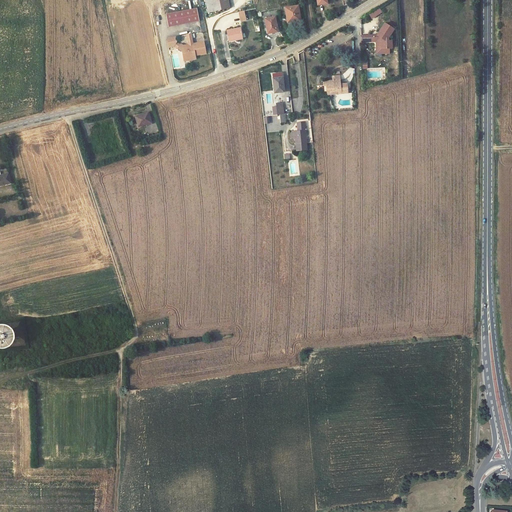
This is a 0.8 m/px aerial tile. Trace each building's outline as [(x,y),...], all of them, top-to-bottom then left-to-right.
[(205,0),(208,13),(222,10),(231,8),(228,0),(205,0)] [(284,9),(287,23),(300,20),(297,7),(284,9)] [(196,9),(165,15),(168,28),(198,21),(196,9)] [(277,30),(273,16),(264,18),(267,32),(277,30)] [(392,28),(383,22),(376,34),(377,35),(378,40),(375,40),(376,49),(381,49),(381,52),(389,52),(388,47),(391,47),(391,39),(387,39),(387,36),(392,28)] [(242,39),(240,28),(227,31),(229,42),(242,39)] [(176,43),(175,38),(168,39),(167,42),(168,48),(174,47),(176,43)] [(180,46),(178,44),(176,48),(182,52),(184,60),(189,58),(190,60),(196,59),(195,56),(206,53),(203,42),(193,44),(192,40),(187,40),(188,45),(188,46),(186,47),(186,48),(184,48),(184,46),(183,46),(181,45),(180,46)] [(283,91),(281,77),(271,79),(273,93),(283,91)] [(327,97),(349,95),(348,84),(341,85),(340,77),(332,78),(332,83),(323,83),(324,88),(326,88),(327,97)] [(275,103),(277,116),(279,116),(278,115),(280,114),(284,114),(282,102),(275,103)] [(138,126),(152,121),(148,111),(135,115),(138,126)] [(307,150),(302,122),(295,123),(296,128),(297,131),(289,132),(290,139),(294,138),(295,144),(294,144),(294,146),(295,145),(296,152),(307,150)] [(0,185),(10,184),(8,174),(0,174),(0,185)]
